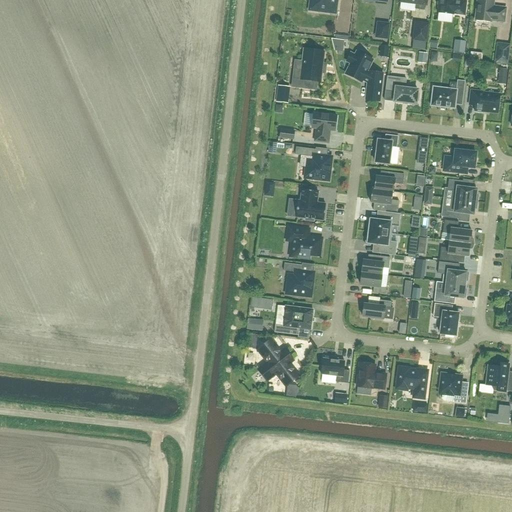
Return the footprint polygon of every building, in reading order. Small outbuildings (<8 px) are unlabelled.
[(311,0),(311,4),(320,5),(319,11),(332,13),(333,2),(336,2),(336,0),(311,0)] [(426,5),(426,0),(400,0),(400,2),(416,4),(415,9),(424,11),(425,5),(426,5)] [(455,2),(454,0),(437,0),(437,5),(439,6),(438,14),(453,16),(453,14),(464,15),(466,2),(459,2),(459,3),(455,2)] [(498,9),(493,9),(494,1),(484,0),(477,0),(475,21),(491,23),(491,21),(504,23),(506,9),(498,8),(498,9)] [(388,40),(389,25),(378,23),(376,38),(388,40)] [(426,42),(428,25),(414,23),(412,40),(426,42)] [(510,45),(496,43),(494,64),(508,65),(510,45)] [(465,46),(454,45),(453,52),(464,53),(465,46)] [(388,58),(389,47),(381,47),(380,57),(388,58)] [(420,60),(429,60),(429,50),(420,50),(420,60)] [(294,70),(293,79),(297,79),(295,89),(314,91),(314,90),(313,90),(314,82),(320,82),(318,81),(319,73),(321,73),(323,65),(320,64),(322,53),(324,54),(324,53),(304,51),(303,62),(295,61),(294,70)] [(372,61),(357,53),(355,57),(352,55),(348,62),(352,64),(346,75),(361,82),(362,80),(369,84),(367,98),(366,98),(366,99),(379,100),(382,75),(370,73),(370,75),(366,73),(372,61)] [(387,77),(384,101),(416,105),(416,102),(419,102),(420,94),(417,94),(418,91),(405,89),(406,80),(387,77)] [(463,95),(465,82),(458,81),(456,91),(433,88),(431,107),(455,109),(457,95),(463,95)] [(288,104),(290,88),(278,86),(276,102),(288,104)] [(498,113),(500,97),(483,95),(483,93),(471,91),(469,104),(475,104),(474,112),(483,113),(483,111),(498,113)] [(328,116),(326,114),(322,114),(320,115),(314,114),(312,128),(317,129),(315,141),(328,143),(330,131),(335,131),(337,117),(328,116)] [(293,140),(294,132),(281,131),(280,138),(293,140)] [(397,148),(398,137),(386,135),(385,142),(378,141),(375,163),(389,165),(391,148),(397,148)] [(418,155),(427,156),(429,140),(420,139),(418,155)] [(329,181),(332,158),(315,156),(316,150),(296,148),(295,156),(313,158),(312,168),(306,167),(305,179),(306,179),(307,180),(313,181),(315,180),(329,181)] [(476,160),(475,159),(476,154),(456,151),(455,159),(445,158),(444,172),(467,175),(467,168),(474,169),(474,167),(476,166),(476,160)] [(393,193),(394,193),(395,184),(403,185),(404,175),(388,173),(387,179),(376,177),(374,190),(393,193)] [(451,200),(477,203),(478,196),(476,196),(477,190),(462,188),(463,182),(449,180),(448,189),(449,191),(452,192),(451,200)] [(425,197),(432,197),(434,188),(426,187),(425,197)] [(317,204),(318,193),(302,190),(301,202),(298,202),(296,218),(306,219),(305,221),(314,222),(314,220),(324,221),(326,205),(317,204)] [(374,190),(372,190),(370,203),(387,205),(386,211),(398,213),(399,206),(391,205),(393,193),(374,190)] [(431,205),(432,197),(425,197),(424,204),(431,205)] [(476,210),(477,203),(451,200),(450,208),(447,207),(445,209),(444,218),(458,220),(459,214),(474,216),(474,210),(476,210)] [(368,232),(391,235),(392,227),(399,228),(400,215),(383,213),(382,221),(373,220),(373,219),(369,218),(368,225),(369,225),(368,232)] [(412,217),(411,228),(419,229),(420,218),(412,217)] [(449,242),(474,245),(474,244),(473,240),(471,240),(472,232),(458,230),(459,223),(444,221),(443,234),(450,235),(449,242)] [(320,257),(322,239),(306,237),(306,230),(289,228),(287,241),(292,242),(291,248),(296,249),(295,254),(295,257),(309,259),(309,255),(320,257)] [(390,243),(391,235),(368,232),(368,239),(366,238),(365,246),(370,246),(370,245),(380,246),(379,254),(395,256),(397,243),(390,243)] [(410,237),(409,245),(417,246),(418,238),(410,237)] [(474,245),(449,242),(448,249),(441,248),(439,261),(454,263),(455,256),(469,257),(470,249),(472,250),(474,245)] [(362,273),(382,276),(383,269),(389,269),(390,258),(378,257),(377,263),(363,261),(362,273)] [(443,283),(465,286),(465,282),(467,282),(468,274),(466,274),(466,273),(452,271),(452,264),(439,263),(438,274),(444,275),(443,283)] [(311,297),(313,274),(301,272),(302,266),(285,264),(284,271),(295,273),(294,283),(288,283),(288,284),(287,285),(286,291),(287,293),(287,294),(294,295),(296,296),(302,297),(303,296),(311,297)] [(380,288),(382,276),(362,273),(360,286),(374,287),(373,294),(386,295),(386,289),(380,288)] [(410,299),(411,282),(405,281),(403,298),(410,299)] [(464,290),(465,286),(443,283),(442,292),(436,291),(434,302),(448,304),(448,297),(463,299),(465,299),(466,291),(464,290)] [(413,288),(412,299),(419,300),(420,289),(413,288)] [(260,299),(259,308),(271,309),(272,300),(260,299)] [(391,309),(391,302),(380,301),(379,307),(364,305),(362,317),(383,320),(385,308),(391,309)] [(456,337),(459,314),(446,313),(447,306),(435,305),(434,317),(442,318),(440,335),(446,335),(445,338),(454,339),(454,336),(456,337)] [(311,331),(313,310),(286,307),(285,308),(286,308),(283,327),(275,326),(274,333),(298,336),(299,329),(310,330),(310,331),(311,331)] [(248,320),(247,330),(257,330),(258,320),(248,320)] [(253,349),(254,336),(246,335),(245,348),(253,349)] [(267,383),(276,376),(285,387),(300,376),(291,366),(290,365),(288,363),(290,362),(284,353),(281,355),(280,352),(280,351),(272,340),(257,351),(266,363),(257,370),(267,383)] [(325,359),(323,359),(321,375),(336,377),(336,383),(348,384),(350,372),(343,371),(345,362),(330,360),(330,358),(325,357),(325,359)] [(378,375),(374,374),(375,366),(360,364),(357,387),(373,389),(373,388),(385,390),(386,375),(378,374),(378,375)] [(511,379),(507,379),(509,365),(500,364),(500,368),(489,366),(487,386),(494,387),(493,391),(505,393),(505,392),(511,392),(511,379)] [(417,372),(409,371),(409,370),(399,369),(398,377),(397,379),(396,383),(397,384),(397,387),(399,389),(404,390),(407,388),(415,389),(414,398),(424,399),(427,372),(417,371),(417,372)] [(441,374),(439,395),(442,395),(442,399),(444,401),(465,404),(466,396),(460,395),(462,377),(441,374)] [(285,398),(295,399),(299,390),(296,386),(289,386),(286,388),(285,398)] [(347,397),(335,396),(334,403),(347,405),(347,397)] [(387,409),(388,397),(380,396),(378,408),(387,409)] [(493,413),(495,401),(488,400),(486,412),(493,413)] [(499,406),(497,423),(508,424),(510,407),(499,406)] [(464,418),(465,410),(457,409),(456,417),(464,418)]
